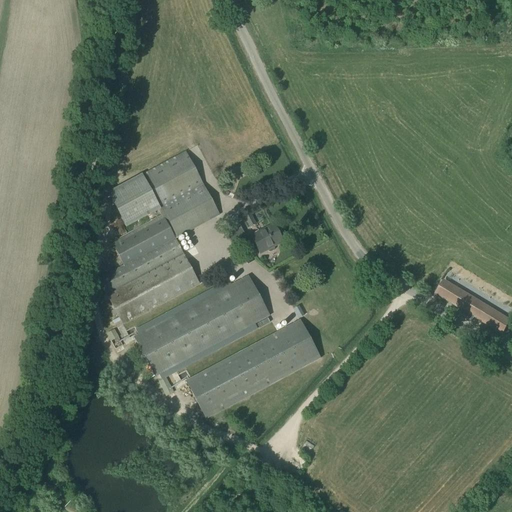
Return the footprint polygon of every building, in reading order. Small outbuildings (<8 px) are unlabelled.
[(187,152),(109,192),(127,225),(159,208),(163,215),(112,242),(125,265),(175,239),(220,216),(204,185),(187,152)] [(256,224),(251,215),(244,218),(249,228),(256,224)] [(238,226),(225,233),(235,251),(248,244),(238,226)] [(254,239),(252,240),(259,254),(266,251),(267,253),(269,253),(272,251),(273,249),(272,248),(281,243),(272,226),(253,236),(254,239)] [(175,239),(125,265),(99,279),(107,294),(183,254),(175,239)] [(176,296),(199,284),(183,254),(107,294),(123,324),(176,296)] [(247,277),(132,336),(153,377),(268,317),(247,277)] [(443,282),(436,293),(462,309),(459,314),(471,322),(474,316),(500,332),(508,321),(443,282)] [(293,310),(298,319),(303,317),(298,307),(293,310)] [(299,322),(183,383),(202,419),(318,358),(299,322)] [(107,335),(113,348),(120,344),(114,332),(107,335)] [(165,378),(161,380),(158,382),(164,392),(170,388),(165,378)]
